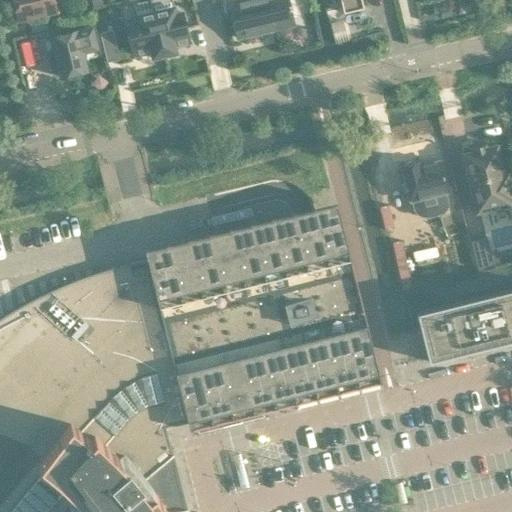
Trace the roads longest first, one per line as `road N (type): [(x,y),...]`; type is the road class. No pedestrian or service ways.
road 1 (residential): [(227,105),(511,38)]
road 2 (residential): [(0,263),(142,225),(116,131)]
